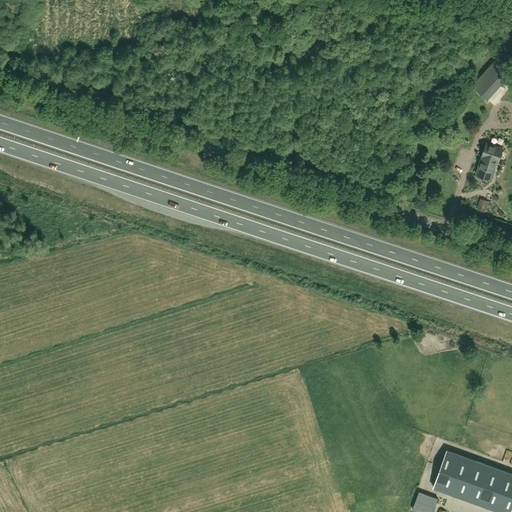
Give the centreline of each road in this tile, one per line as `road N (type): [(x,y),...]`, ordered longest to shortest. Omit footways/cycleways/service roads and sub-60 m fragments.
road 1 (trunk): [(0,144),(511,314)]
road 2 (trunk): [(511,291),(0,122)]
road 3 (unclassified): [(511,249),(0,81)]
